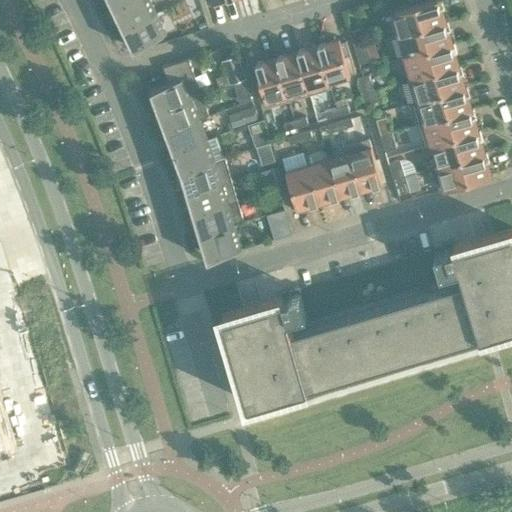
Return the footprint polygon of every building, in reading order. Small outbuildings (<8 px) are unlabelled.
[(110,0),(114,8),(132,0),(110,0)] [(132,0),(114,8),(124,28),(156,12),(150,0),(132,0)] [(191,15),(200,12),(196,0),(195,0),(187,2),(191,15)] [(438,0),(429,0),(394,10),(401,34),(444,21),(438,0)] [(134,49),(166,33),(156,12),(124,28),(134,49)] [(400,56),(401,58),(451,43),(444,21),(401,34),(407,54),(400,56)] [(361,28),(350,32),(354,47),(366,44),(361,28)] [(344,55),(339,38),(317,44),(330,87),(331,87),(329,80),(350,74),(350,73),(356,71),(350,53),(344,55)] [(401,58),(407,79),(457,65),(451,43),(401,58)] [(297,50),(310,94),(330,87),(317,44),(297,50)] [(359,63),(371,60),(366,44),(354,47),(359,63)] [(276,56),(289,100),(310,94),(297,50),(276,56)] [(246,78),(237,54),(221,60),(225,73),(226,76),(229,84),(246,78)] [(254,63),(267,106),(289,100),(276,56),(254,63)] [(168,82),(151,89),(159,110),(192,98),(202,94),(188,58),(162,65),(168,82)] [(464,86),(457,65),(407,79),(414,101),(464,86)] [(381,87),(376,71),(358,77),(363,92),(381,87)] [(226,76),(225,73),(218,75),(222,87),(229,84),(226,76)] [(252,99),(245,79),(234,83),(240,103),(252,99)] [(414,101),(420,123),(470,108),(464,86),(414,101)] [(384,98),(381,87),(363,92),(366,104),(384,98)] [(209,114),(202,94),(192,98),(159,110),(166,131),(200,118),(209,114)] [(349,111),(346,104),(336,107),(338,115),(349,111)] [(253,106),(228,114),(232,127),(257,119),(253,106)] [(325,111),(327,118),(338,115),(336,107),(325,111)] [(420,123),(427,145),(477,130),(470,108),(420,123)] [(387,116),(376,119),(381,135),(392,131),(387,116)] [(307,124),(306,117),(295,119),(297,126),(307,124)] [(353,124),(351,117),(340,120),(342,128),(353,124)] [(200,118),(166,131),(174,151),(207,138),(200,118)] [(283,122),(285,129),(297,126),(295,119),(283,122)] [(255,146),(270,141),(263,120),(248,124),(255,146)] [(329,124),(331,131),(342,128),(340,120),(329,124)] [(311,137),(309,130),(299,133),(301,140),(311,137)] [(434,144),(440,165),(483,152),(477,130),(427,145),(427,146),(434,144)] [(386,151),(398,147),(392,131),(381,135),(386,151)] [(287,136),(289,143),(301,140),(299,133),(287,136)] [(181,171),(215,160),(225,157),(216,135),(207,138),(174,151),(181,171)] [(269,143),(256,147),(262,164),(275,160),(269,143)] [(382,182),(371,145),(349,152),(360,188),(382,182)] [(360,188),(349,152),(329,158),(339,194),(360,188)] [(440,165),(447,188),(490,175),(483,152),(440,165)] [(215,160),(181,171),(187,192),(231,179),(225,157),(215,160)] [(339,194),(329,158),(308,164),(319,201),(339,194)] [(400,159),(389,163),(393,178),(405,175),(400,159)] [(286,171),(297,207),(319,201),(308,164),(286,171)] [(272,167),(259,171),(265,191),(269,190),(279,187),(272,167)] [(398,194),(409,191),(405,175),(393,178),(398,194)] [(231,179),(187,192),(193,213),(238,200),(231,179)] [(279,187),(269,190),(272,200),(282,197),(279,187)] [(238,200),(193,213),(200,234),(234,223),(244,221),(238,200)] [(274,225),(277,237),(289,234),(286,222),(274,225)] [(218,256),(242,249),(234,223),(200,234),(206,253),(216,250),(218,256)] [(309,390),(483,338),(481,332),(486,330),(487,330),(497,327),(502,326),(511,322),(511,226),(493,232),(492,233),(483,235),(475,238),(474,238),(454,244),(453,239),(433,245),(435,250),(443,279),(310,319),(301,290),(300,285),(280,290),(281,295),(262,301),(261,301),(252,304),(244,306),(242,306),(222,312),(248,401),(286,390),(291,388),(301,386),(302,385),(307,384),(309,390)] [(0,456),(5,455),(2,445),(8,444),(2,426),(10,423),(0,389),(0,456)]
